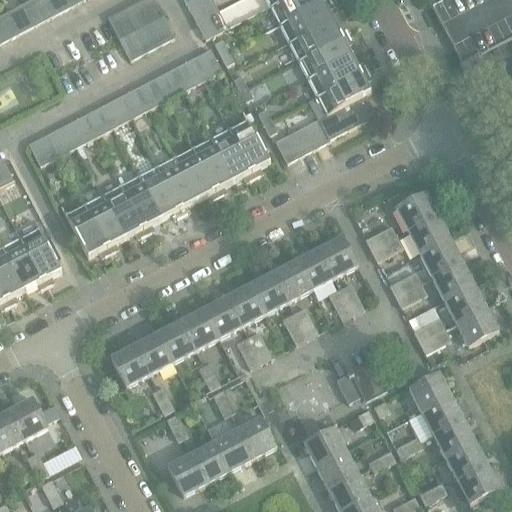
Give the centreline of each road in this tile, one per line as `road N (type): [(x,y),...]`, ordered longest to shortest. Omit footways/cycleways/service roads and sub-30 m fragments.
road 1 (residential): [(447,133),(46,337)]
road 2 (residential): [(46,337),(137,511)]
road 3 (residential): [(447,133),(378,0)]
road 4 (residential): [(511,255),(447,133)]
